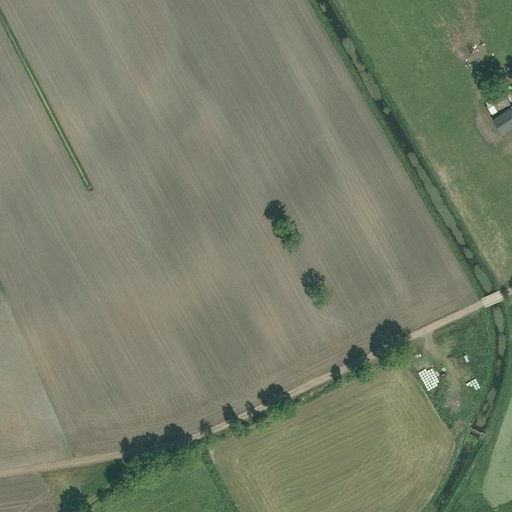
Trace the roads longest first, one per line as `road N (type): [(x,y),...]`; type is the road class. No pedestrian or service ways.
road 1 (track): [(144,449),(223,426),(482,303)]
road 2 (track): [(0,474),(144,449)]
